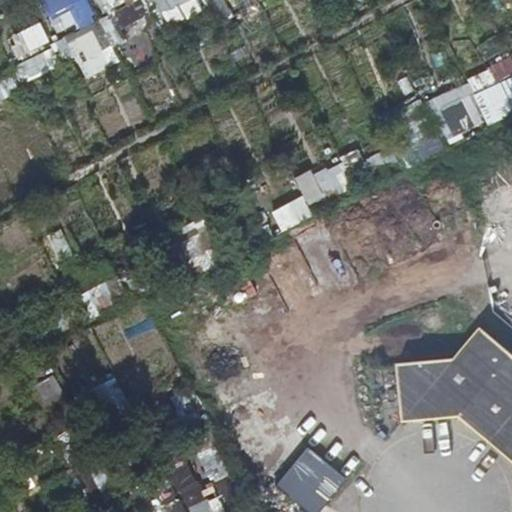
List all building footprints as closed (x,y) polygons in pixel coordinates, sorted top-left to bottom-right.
[(38,0),(51,36),(92,22),(83,0),(38,0)] [(95,0),(101,12),(122,3),(120,0),(95,0)] [(191,0),(147,0),(164,31),(199,13),(191,0)] [(205,0),(211,13),(238,0),(205,0)] [(42,25),(6,35),(12,58),(48,48),(42,25)] [(95,26),(61,41),(80,81),(114,65),(95,26)] [(20,85),(59,65),(51,48),(11,69),(20,85)] [(398,109),(416,153),(435,146),(435,144),(511,114),(511,69),(510,65),(398,109)] [(11,76),(0,81),(0,101),(18,93),(11,76)] [(346,203),(360,158),(343,153),(337,174),(318,169),(311,192),(346,203)] [(281,232),(312,216),(301,195),(270,211),(281,232)] [(197,220),(169,235),(191,276),(219,261),(197,220)] [(59,265),(73,259),(60,229),(45,235),(59,265)] [(84,319),(127,302),(117,278),(74,295),(84,319)] [(249,300),(268,289),(261,278),(242,290),(249,300)] [(511,358),(483,334),(456,365),(400,370),(408,431),(467,426),(511,465),(511,358)] [(81,392),(97,425),(128,411),(113,377),(81,392)] [(307,448),(275,486),(306,511),(318,511),(345,480),(307,448)]
